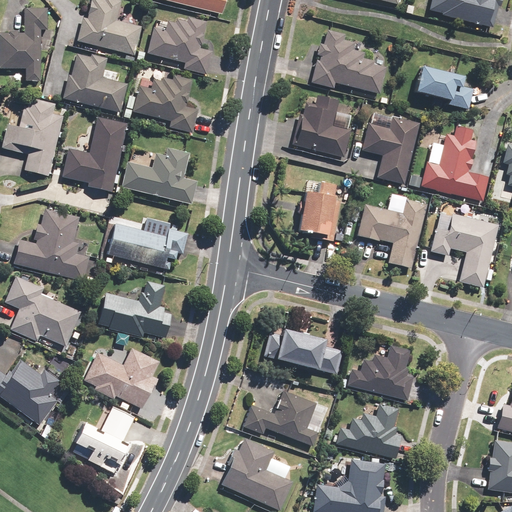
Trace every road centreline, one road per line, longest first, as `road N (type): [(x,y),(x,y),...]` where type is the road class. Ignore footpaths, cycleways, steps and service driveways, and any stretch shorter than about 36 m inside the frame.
road 1 (tertiary): [(268,0),(228,266)]
road 2 (tertiary): [(150,511),(188,431),(228,266)]
road 3 (residential): [(228,266),(463,325)]
road 4 (residential): [(463,325),(432,511)]
